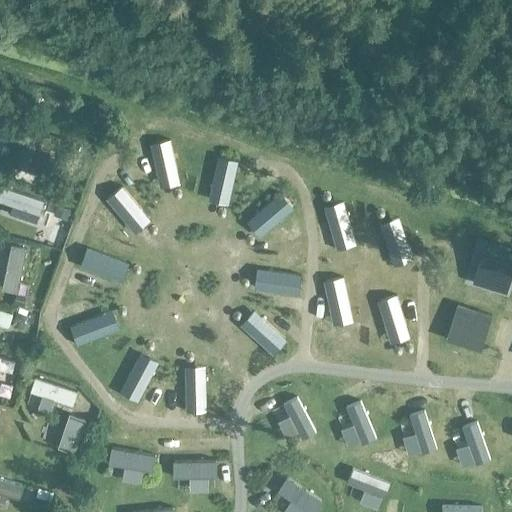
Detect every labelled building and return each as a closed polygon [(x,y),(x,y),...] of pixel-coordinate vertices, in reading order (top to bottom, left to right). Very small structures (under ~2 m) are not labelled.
[(10,122),(6,132),(16,136),(24,114),(12,111),(8,121),(10,122)] [(33,169),(44,131),(30,127),(18,165),(33,169)] [(160,187),(180,182),(170,140),(150,144),(160,187)] [(206,202),(228,207),(238,160),(217,155),(206,202)] [(0,199),(41,212),(45,199),(2,186),(0,193),(0,199)] [(135,230),(148,218),(121,186),(107,198),(135,230)] [(281,193),(248,222),(261,238),(295,209),(281,193)] [(338,250),(356,244),(341,199),(323,205),(338,250)] [(56,206),(52,215),(66,220),(69,211),(56,206)] [(393,266),(413,260),(398,216),(378,223),(393,266)] [(472,282),(505,293),(511,269),(511,261),(506,259),(510,248),(477,238),(469,262),(477,265),(472,282)] [(2,291),(19,295),(27,248),(10,245),(2,291)] [(123,280),(129,264),(89,249),(83,265),(123,280)] [(301,274),(255,268),(252,290),(298,296),(301,274)] [(385,295),(385,273),(356,273),(357,296),(385,295)] [(335,325),(354,321),(344,276),(324,281),(335,325)] [(392,345),(410,339),(396,294),(378,300),(392,345)] [(17,295),(14,305),(24,307),(26,297),(19,295),(17,295)] [(490,315),(457,304),(447,334),(481,344),(490,315)] [(14,314),(0,309),(0,323),(10,327),(14,314)] [(275,353),(288,339),(255,310),(243,324),(275,353)] [(15,316),(11,326),(22,330),(27,316),(17,313),(15,316)] [(119,332),(114,313),(72,324),(78,343),(119,332)] [(156,362),(139,353),(121,389),(138,398),(156,362)] [(17,361),(0,356),(0,370),(13,375),(17,361)] [(203,365),(183,367),(186,411),(207,409),(203,365)] [(36,377),(32,391),(72,404),(77,390),(36,377)] [(303,440),(316,433),(295,395),(283,402),(303,440)] [(360,444),(375,438),(360,397),(345,402),(360,444)] [(423,454),(438,449),(423,409),(409,414),(423,454)] [(492,460),(478,420),(462,426),(477,466),(492,460)] [(154,456),(113,448),(110,463),(151,471),(154,456)] [(217,461),(174,462),(174,478),(217,478),(217,461)] [(393,482),(351,467),(346,483),(388,498),(393,482)] [(170,502),(169,476),(137,477),(138,503),(170,502)] [(316,511),(323,501),(286,478),(279,490),(313,511),(316,511)] [(0,480),(0,495),(20,501),(24,487),(0,480)] [(33,498),(29,509),(43,511),(45,511),(46,510),(48,501),(36,498),(33,498)]
